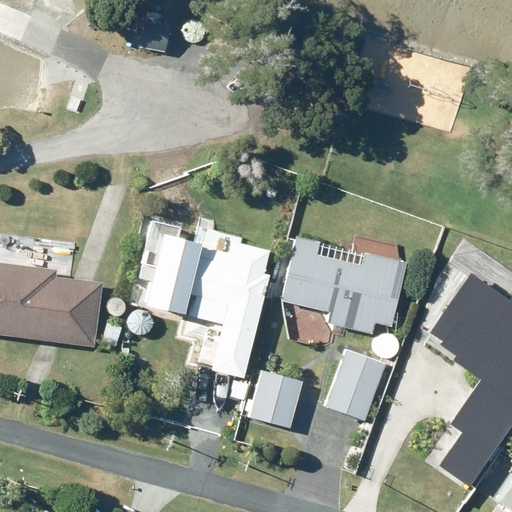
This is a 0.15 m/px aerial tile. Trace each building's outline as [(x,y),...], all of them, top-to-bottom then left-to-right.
[(142,46),(166,51),(171,24),(147,20),(142,46)] [(390,258),(394,244),(366,237),(363,251),(287,233),(272,295),(321,307),(319,318),(363,329),(365,318),(380,321),(395,259),(390,258)] [(189,293),(216,299),(200,365),(234,373),(259,270),(252,268),(257,245),(228,238),(223,261),(179,250),(177,258),(154,252),(153,258),(135,253),(125,294),(170,305),(173,293),(188,297),(189,293)] [(0,332),(86,344),(94,280),(48,274),(48,268),(0,261),(0,332)] [(511,293),(498,284),(439,369),(494,407),(511,380),(511,293)] [(102,320),(96,340),(110,344),(115,324),(102,320)] [(339,346),(318,403),(355,417),(376,360),(339,346)] [(253,368),(241,413),(280,424),(293,379),(253,368)] [(389,370),(366,436),(394,446),(416,380),(389,370)] [(457,419),(430,458),(467,483),(493,445),(457,419)] [(511,511),(511,451),(483,495),(508,511),(511,511)]
